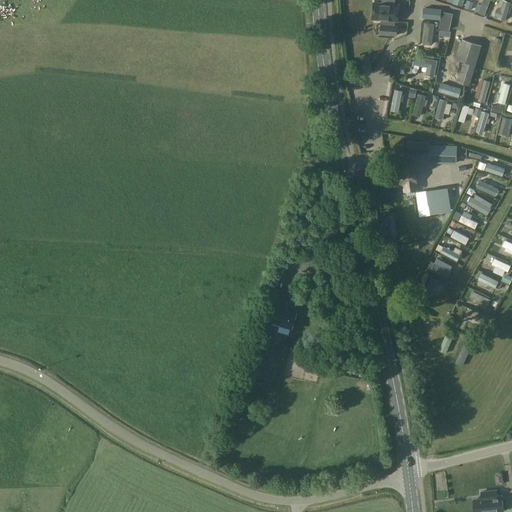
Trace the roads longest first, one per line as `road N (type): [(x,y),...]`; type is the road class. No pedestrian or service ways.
road 1 (primary): [(408,477),(322,0)]
road 2 (unclassified): [(408,477),(305,503),(239,493),(0,366)]
